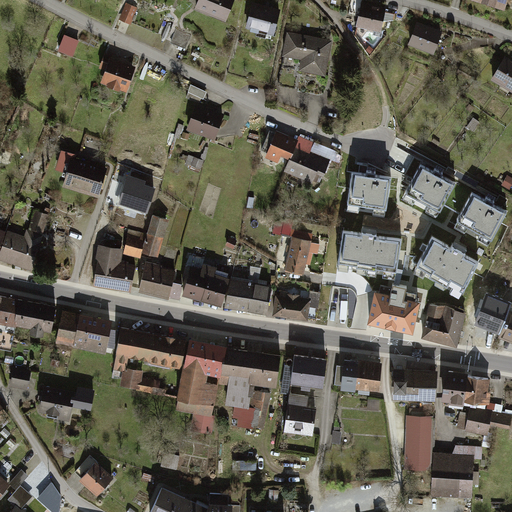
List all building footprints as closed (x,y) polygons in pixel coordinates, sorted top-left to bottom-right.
[(234,0),(200,0),(197,12),(227,22),(234,0)] [(506,0),(473,0),(473,2),(504,10),(506,0)] [(138,10),(128,6),(122,21),(131,25),(138,10)] [(280,15),(252,7),(246,29),(274,37),(280,15)] [(378,32),(383,13),(361,7),(356,27),(378,32)] [(395,17),(386,14),(381,30),(391,33),(395,17)] [(440,37),(415,29),(410,46),(434,54),(440,37)] [(330,43),(289,34),(284,57),(300,61),(298,72),(323,78),(330,43)] [(61,37),(56,50),(63,53),(68,40),(61,37)] [(76,44),(71,41),(66,53),(72,56),(76,44)] [(104,47),(92,41),(89,48),(101,53),(104,47)] [(110,55),(104,53),(99,68),(106,70),(110,55)] [(134,66),(110,58),(106,70),(102,80),(126,89),(134,66)] [(511,62),(505,58),(493,80),(511,90),(511,62)] [(206,92),(192,87),(189,95),(203,100),(206,92)] [(224,116),(197,106),(189,129),(215,139),(224,116)] [(296,143),(277,135),(268,156),(287,164),(296,143)] [(294,148),(286,172),(310,180),(313,171),(322,174),(327,160),(294,148)] [(75,156),(63,152),(58,167),(70,171),(75,156)] [(107,168),(77,159),(69,185),(100,193),(107,168)] [(423,162),(412,181),(423,187),(420,191),(439,202),(452,178),(423,162)] [(356,167),(353,188),(364,190),(363,195),(384,198),(388,172),(356,167)] [(511,184),(511,179),(508,176),(502,185),(509,189),(511,184)] [(155,188),(131,178),(123,201),(148,210),(155,188)] [(475,190),(464,210),(475,215),(472,220),(491,230),(504,206),(475,190)] [(48,212),(36,209),(30,227),(42,231),(48,212)] [(168,220),(153,216),(145,252),(159,255),(168,220)] [(400,236),(346,227),(343,251),(396,260),(400,236)] [(23,239),(9,235),(1,258),(31,268),(41,235),(26,230),(23,239)] [(145,237),(129,233),(125,252),(141,256),(145,237)] [(288,261),(291,236),(285,235),(281,260),(288,261)] [(476,257),(435,235),(423,257),(465,279),(476,257)] [(237,242),(229,238),(226,245),(234,248),(237,242)] [(311,243),(294,239),(287,272),(304,276),(311,243)] [(120,251),(101,247),(93,282),(134,290),(139,265),(119,261),(120,251)] [(175,271),(146,264),(140,289),(169,296),(175,271)] [(229,274),(193,267),(188,295),(223,302),(229,274)] [(274,286),(230,279),(225,303),(269,311),(274,286)] [(181,284),(175,283),(172,296),(178,297),(181,284)] [(422,298),(375,287),(368,319),(414,330),(422,298)] [(309,300),(278,294),(275,312),(306,317),(309,300)] [(15,298),(0,295),(0,321),(11,323),(15,298)] [(508,307),(479,295),(471,313),(494,322),(492,328),(497,331),(508,307)] [(54,306),(18,300),(15,325),(50,330),(54,306)] [(466,312),(439,307),(435,316),(442,317),(439,328),(424,324),(421,334),(458,343),(466,312)] [(109,322),(62,312),(56,341),(104,351),(109,322)] [(511,313),(502,337),(511,340),(511,313)] [(4,331),(15,334),(17,327),(6,323),(4,331)] [(184,340),(120,327),(113,363),(128,366),(130,358),(178,367),(184,340)] [(226,346),(187,340),(176,411),(194,414),(192,431),(211,434),(219,385),(205,383),(207,374),(222,377),(225,351),(226,346)] [(281,358),(225,351),(222,377),(221,381),(230,382),(228,405),(247,408),(250,384),(277,388),(281,358)] [(326,360),(297,356),(293,383),(322,387),(326,360)] [(382,363),(360,360),(357,385),(379,388),(382,363)] [(357,363),(343,361),(340,385),(354,387),(357,363)] [(143,372),(123,369),(120,387),(140,390),(142,376),(143,372)] [(31,373),(15,370),(12,386),(29,388),(31,373)] [(438,373),(409,372),(409,382),(409,397),(437,397),(438,373)] [(467,377),(446,374),(443,401),(464,404),(467,377)] [(162,380),(142,376),(140,390),(159,394),(162,380)] [(489,378),(467,377),(464,404),(486,406),(489,378)] [(409,382),(391,382),(390,401),(408,402),(409,382)] [(75,395),(45,389),(41,411),(71,417),(75,395)] [(307,397),(289,395),(288,406),(306,408),(307,397)] [(0,420),(10,413),(0,400),(0,420)] [(380,402),(370,401),(369,412),(379,413),(380,402)] [(306,408),(291,407),(287,431),(313,434),(317,410),(306,408)] [(511,415),(470,409),(466,433),(488,436),(490,423),(510,426),(511,415)] [(432,418),(411,416),(408,468),(428,469),(432,418)] [(484,449),(457,448),(457,458),(483,459),(484,449)] [(475,461),(435,458),(432,494),(472,497),(475,461)] [(96,464),(81,480),(97,494),(112,478),(96,464)] [(22,470),(13,480),(19,485),(28,475),(22,470)] [(0,475),(0,494),(10,484),(0,475)] [(32,497),(21,487),(10,500),(21,510),(32,497)] [(203,505),(161,490),(150,511),(232,511),(233,507),(203,505)]
